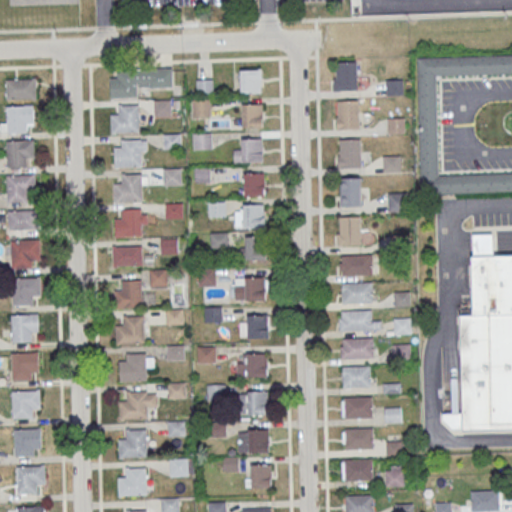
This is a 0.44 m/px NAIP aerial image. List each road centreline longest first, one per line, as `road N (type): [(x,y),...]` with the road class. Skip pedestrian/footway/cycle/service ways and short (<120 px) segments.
road 1 (residential): [(308,511),(298,57),(279,39)]
road 2 (residential): [(82,511),(71,47)]
road 3 (residential): [(279,39),(0,49)]
